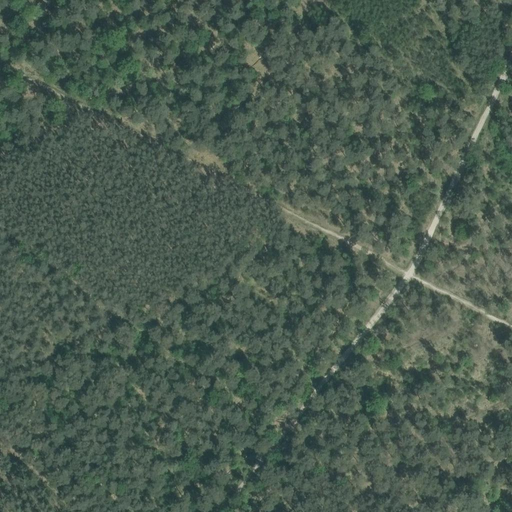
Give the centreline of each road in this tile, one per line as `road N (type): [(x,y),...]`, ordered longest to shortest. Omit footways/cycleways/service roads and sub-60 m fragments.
road 1 (track): [(284,431),(441,213),(511,65)]
road 2 (unknown): [(284,431),(0,220)]
road 3 (track): [(82,105),(292,0)]
